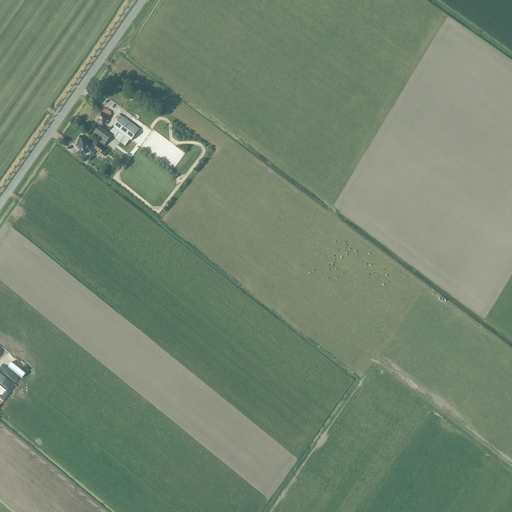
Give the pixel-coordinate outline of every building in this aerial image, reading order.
[(109,118),(111,114),(103,108),(94,120),(102,127),(105,124),(106,125),(108,122),(107,121),(109,118)] [(131,141),(140,129),(122,116),(121,116),(118,114),(115,119),(118,121),(113,127),(112,126),(110,128),(112,130),(109,134),(99,126),(91,136),(104,146),(111,136),(125,146),(130,140),(131,141)] [(93,141),(91,143),(84,138),(83,139),(81,138),(74,147),(83,154),(85,151),(86,152),(87,149),(89,151),(93,154),(96,150),(100,154),(101,153),(105,157),(108,153),(104,150),(104,149),(93,141)] [(2,358),(0,359),(0,366),(5,371),(10,366),(2,358)] [(7,371),(14,378),(18,374),(11,367),(7,371)]
